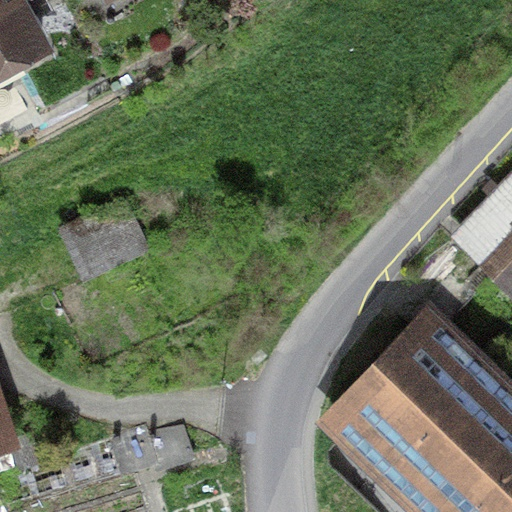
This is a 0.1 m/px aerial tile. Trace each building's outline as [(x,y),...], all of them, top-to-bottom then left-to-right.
[(0,0),(0,107),(54,80),(21,14),(13,0),(0,0)] [(13,0),(21,14),(48,0),(13,0)] [(95,0),(108,22),(147,0),(95,0)] [(511,261),(511,180),(462,231),(491,260),(501,250),(511,261)] [(111,214),(55,241),(78,289),(134,262),(111,214)] [(343,416),(444,511),(511,511),(511,411),(425,330),(343,416)] [(0,408),(0,485),(22,479),(0,408)]
